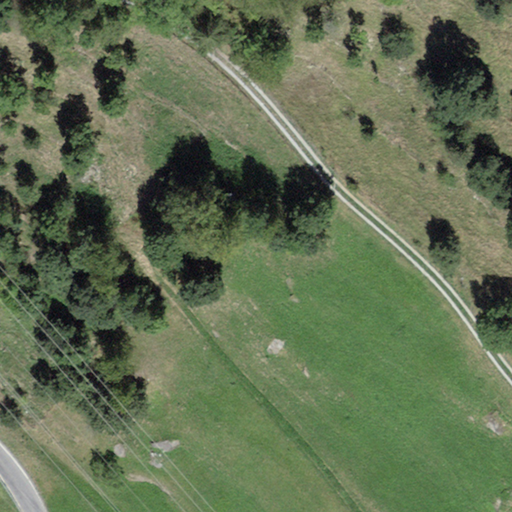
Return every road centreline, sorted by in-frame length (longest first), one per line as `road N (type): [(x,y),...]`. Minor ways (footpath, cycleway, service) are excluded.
road 1 (track): [(511,387),(449,294),(408,250),(338,197),(253,95),(170,25),(111,0)]
road 2 (track): [(352,511),(187,320)]
